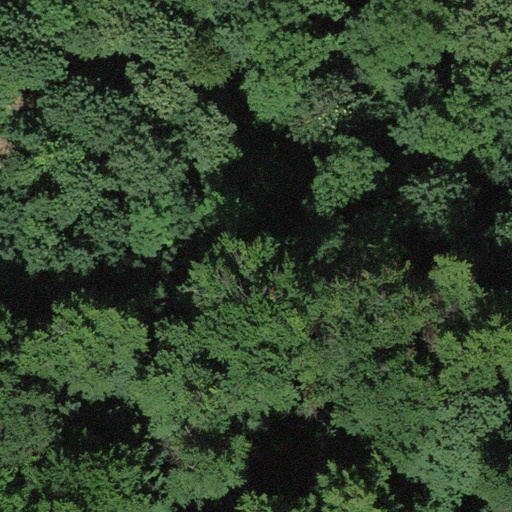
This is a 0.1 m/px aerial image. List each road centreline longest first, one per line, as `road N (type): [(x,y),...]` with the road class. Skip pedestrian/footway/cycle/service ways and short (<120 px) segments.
road 1 (track): [(0,321),(149,285),(322,282),(511,292)]
road 2 (track): [(0,175),(16,140),(45,0)]
